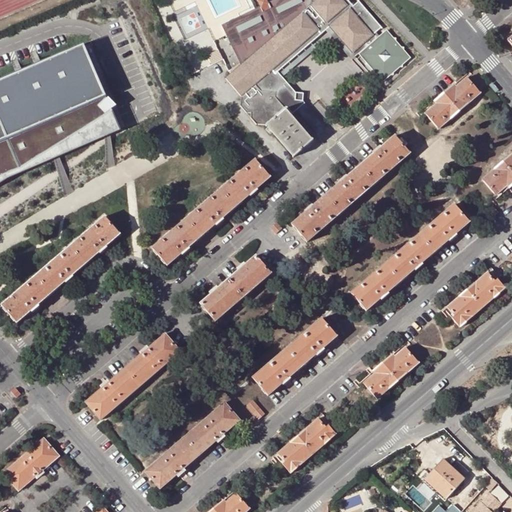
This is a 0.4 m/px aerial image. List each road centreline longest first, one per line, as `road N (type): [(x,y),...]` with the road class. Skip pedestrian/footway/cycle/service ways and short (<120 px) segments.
road 1 (residential): [(511,215),(166,511)]
road 2 (residential): [(166,301),(466,38)]
road 3 (residential): [(166,301),(135,262),(122,261),(6,354)]
road 4 (tertiary): [(511,316),(375,437)]
road 5 (residential): [(46,403),(166,301)]
road 6 (residential): [(144,511),(46,403)]
